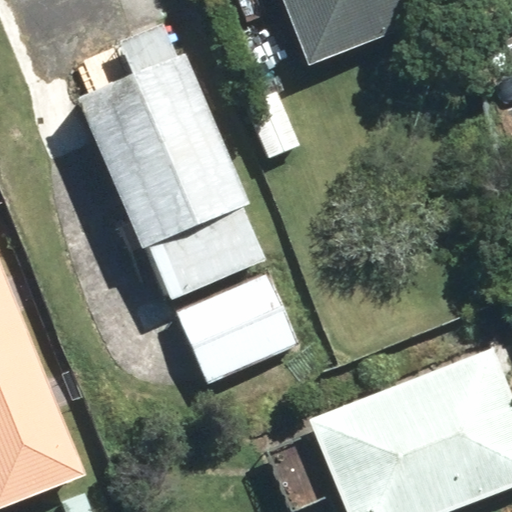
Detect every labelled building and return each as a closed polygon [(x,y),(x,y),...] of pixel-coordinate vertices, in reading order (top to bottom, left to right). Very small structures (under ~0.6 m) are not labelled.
[(270,0),(301,72),(436,15),(429,0),(270,0)] [(154,28),(111,47),(126,81),(71,105),(96,162),(88,166),(130,259),(137,255),(197,389),(295,346),(154,28)] [(277,95),(240,108),(261,170),(298,157),(277,95)] [(0,510),(75,482),(0,286),(0,510)] [(308,451),(257,472),(272,511),(306,511),(329,503),(333,511),(453,511),(511,488),(511,420),(484,352),(299,428),(308,451)]
